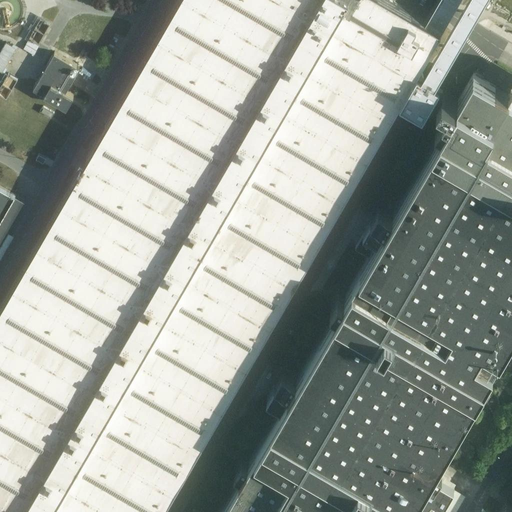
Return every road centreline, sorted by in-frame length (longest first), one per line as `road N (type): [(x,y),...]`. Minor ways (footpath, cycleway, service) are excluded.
road 1 (unclassified): [(458,24),(175,511)]
road 2 (unclassified): [(0,271),(158,0)]
road 3 (unknown): [(118,68),(355,201)]
